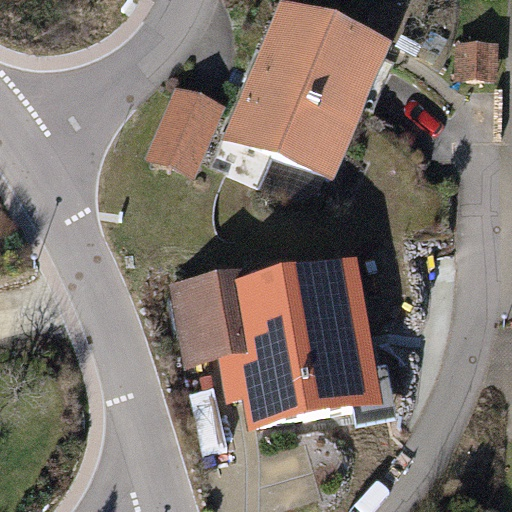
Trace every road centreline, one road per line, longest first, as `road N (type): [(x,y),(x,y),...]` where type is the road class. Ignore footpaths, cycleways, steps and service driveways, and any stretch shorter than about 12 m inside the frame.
road 1 (residential): [(483,124),(463,346),(423,442),(371,511)]
road 2 (residential): [(151,441),(115,330),(25,129)]
road 3 (residential): [(186,0),(148,53),(25,129)]
